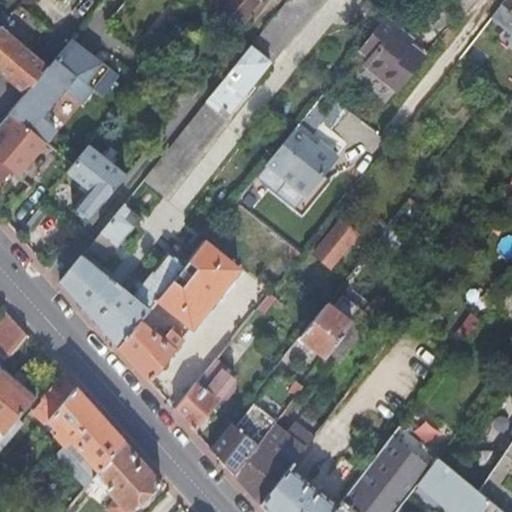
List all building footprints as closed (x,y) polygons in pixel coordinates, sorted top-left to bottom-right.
[(288,0),(204,107),(143,182),(163,199),(225,121),(269,65),(272,68),(326,0),(288,0)] [(227,0),(223,5),(244,22),(262,1),(261,0),(227,0)] [(511,0),(504,0),(490,19),(511,35),(511,0)] [(384,19),(359,50),(370,60),(365,66),(397,92),(423,57),(409,46),(401,39),(404,36),(384,19)] [(47,70),(0,29),(0,74),(25,96),(47,70)] [(401,39),(409,46),(412,42),(404,36),(401,39)] [(119,77),(71,41),(47,70),(69,86),(65,93),(82,106),(93,91),(102,98),(119,77)] [(69,86),(47,70),(25,96),(6,119),(13,125),(5,135),(0,136),(0,183),(10,172),(18,178),(55,132),(42,121),(65,93),(69,86)] [(293,132),(267,166),(306,197),(337,158),(321,144),(315,152),(307,145),(308,144),(293,132)] [(87,224),(103,205),(125,177),(88,147),(66,175),(88,193),(73,212),(87,224)] [(133,228),(117,214),(88,250),(104,263),(116,249),(116,250),(133,228)] [(44,249),(54,233),(38,223),(28,240),(44,249)] [(328,269),(354,237),(339,225),(312,257),(328,269)] [(184,269),(156,303),(191,330),(237,273),(203,245),(184,269)] [(118,350),(138,326),(156,303),(184,269),(167,255),(130,300),(81,259),(60,285),(89,317),(118,350)] [(331,311),(325,306),(299,339),(325,359),(349,329),(351,326),(342,319),(352,306),(342,298),(331,311)] [(361,313),(352,306),(342,319),(351,326),(361,313)] [(0,366),(25,336),(3,311),(0,314),(0,366)] [(269,322),(255,311),(246,322),(260,333),(269,322)] [(146,380),(148,383),(181,343),(179,341),(183,336),(175,330),(171,334),(169,333),(165,337),(155,330),(150,336),(138,326),(118,350),(146,380)] [(349,329),(325,359),(337,369),(360,338),(349,329)] [(232,373),(216,360),(210,367),(196,384),(174,412),(192,432),(194,434),(219,401),(225,400),(233,389),(233,384),(234,381),(228,377),(232,373)] [(35,397),(0,368),(0,451),(22,424),(17,420),(35,397)] [(47,421),(73,389),(62,378),(43,399),(44,402),(33,414),(43,426),(47,421)] [(303,388),(296,383),(287,393),(295,399),(303,388)] [(93,479),(122,444),(96,416),(73,389),(47,421),(54,430),(51,433),(63,448),(55,455),(85,488),(92,480),(93,479)] [(230,426),(210,452),(213,456),(233,478),(275,424),(276,424),(254,407),(235,430),(230,426)] [(289,469),(315,436),(295,422),(287,433),(275,424),(233,478),(246,493),(260,508),(289,469)] [(436,459),(397,429),(342,503),(353,511),(395,511),(416,485),(436,459)] [(511,511),(511,441),(477,493),(500,511),(511,511)] [(130,511),(160,487),(122,444),(93,479),(92,480),(108,492),(116,501),(107,509),(109,511),(130,511)] [(500,511),(477,493),(436,459),(416,485),(448,511),(500,511)] [(338,507),(289,469),(260,508),(263,511),(335,511),(339,508),(338,507)] [(353,511),(342,503),(338,507),(339,508),(335,511),(353,511)]
